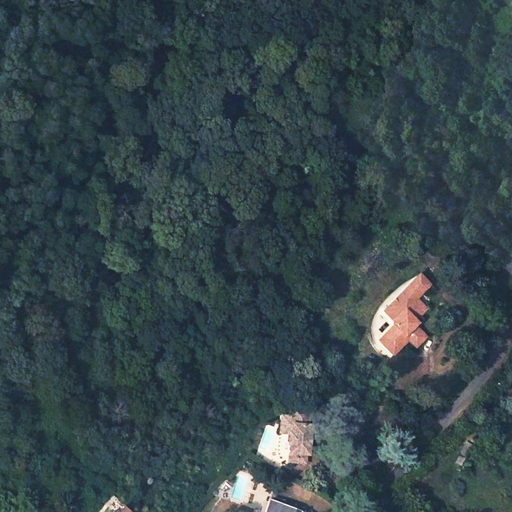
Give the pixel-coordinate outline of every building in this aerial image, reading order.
[(418,274),(412,280),(421,289),(428,283),(418,274)] [(421,289),(412,280),(404,287),(381,309),(392,319),(391,323),(377,338),(391,353),(406,338),(414,346),(425,335),(413,324),(413,318),(425,307),(414,297),(422,290),(421,289)] [(302,426),(304,411),(288,409),(287,416),(286,424),(285,433),(282,432),(281,443),(284,444),(283,452),(287,453),(286,461),(298,463),(299,454),(301,455),(302,445),(303,436),(304,426),(302,426)] [(287,416),(276,415),(275,422),(286,424),(287,416)] [(303,511),(267,500),(263,511),(303,511)]
